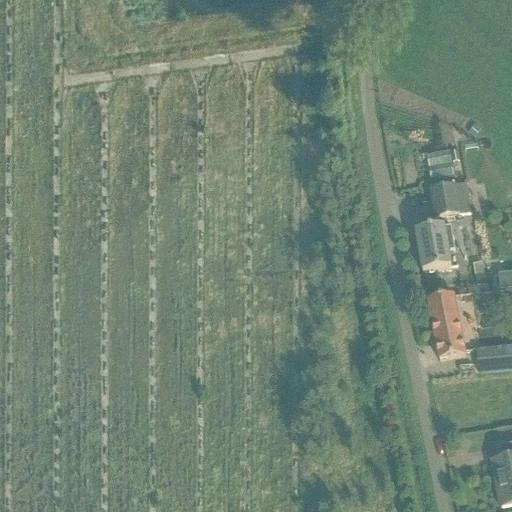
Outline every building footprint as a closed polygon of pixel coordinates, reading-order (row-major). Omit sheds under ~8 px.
[(455,188),(431,192),(436,222),(460,218),(455,188)] [(451,228),(416,235),(423,275),(452,270),(449,254),(455,253),(451,228)] [(453,298),(428,302),(439,363),(465,358),(453,298)] [(511,347),(479,350),(480,376),(511,373),(511,347)] [(503,462),(492,464),(501,510),(511,507),(511,445),(500,448),(503,462)]
